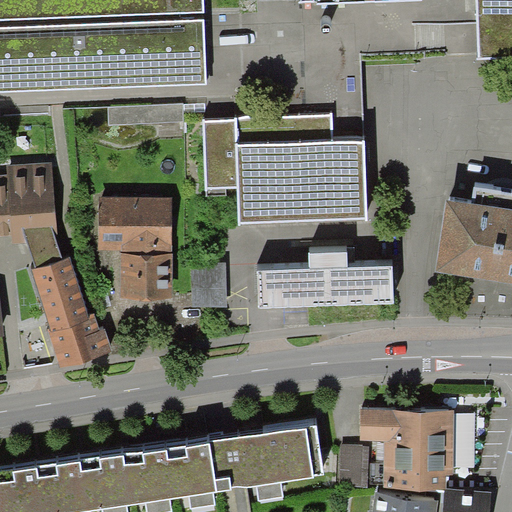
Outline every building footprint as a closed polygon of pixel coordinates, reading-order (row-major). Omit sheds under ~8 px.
[(0,0),(0,88),(212,80),(208,0),(0,0)] [(511,0),(475,0),(478,58),(511,56),(511,0)] [(333,141),(332,114),(203,118),(205,187),(237,186),(238,221),(367,217),(365,140),(333,141)] [(15,175),(0,175),(0,227),(31,226),(36,242),(65,233),(62,224),(55,163),(14,165),(15,175)] [(449,192),(439,262),(511,272),(511,187),(483,183),(481,196),(449,192)] [(128,243),(128,288),(178,289),(180,197),(105,195),(104,243),(128,243)] [(75,249),(34,263),(54,322),(96,308),(75,249)] [(309,268),(257,269),(258,306),(393,302),(392,264),(347,265),(347,251),(309,252),(309,268)] [(0,325),(8,325),(2,268),(0,268),(0,325)] [(52,323),(65,362),(117,344),(109,323),(106,324),(101,307),(96,308),(54,322),(52,323)] [(459,405),(364,405),(364,434),(389,435),(389,460),(374,460),(374,472),(389,473),(389,481),(452,481),(453,467),(459,467),(459,405)] [(318,420),(0,468),(0,511),(59,511),(326,472),(318,420)] [(371,445),(341,444),(339,485),(370,486),(371,445)] [(445,488),(442,511),(490,511),(492,492),(445,488)] [(435,511),(437,498),(376,489),(373,511),(435,511)]
